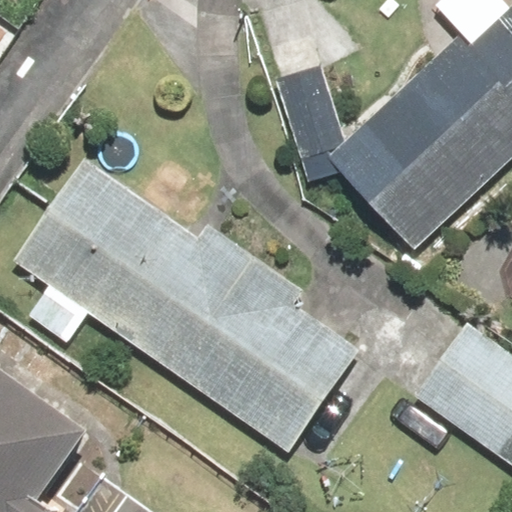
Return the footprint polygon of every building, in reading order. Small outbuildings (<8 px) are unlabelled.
[(502,0),(332,162),(417,252),(511,161),(511,9),(503,0),(502,0)] [(342,151),(317,75),(282,86),(307,162),(342,151)] [(308,298),(215,231),(202,248),(85,164),(15,262),(52,288),(32,315),(69,342),(88,315),(290,459),(360,361),(296,315),(308,298)] [(511,359),(463,324),(409,401),(511,473),(511,359)] [(0,511),(23,511),(90,417),(0,354),(0,511)]
